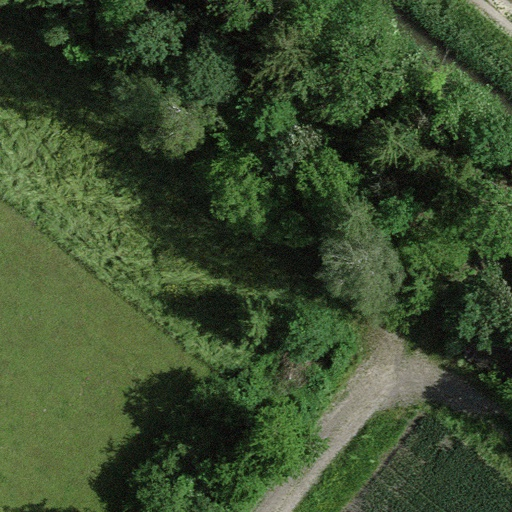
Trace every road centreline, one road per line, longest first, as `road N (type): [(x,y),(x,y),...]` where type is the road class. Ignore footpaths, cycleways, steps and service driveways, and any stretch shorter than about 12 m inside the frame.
road 1 (track): [(256,511),(368,366)]
road 2 (track): [(511,480),(368,366)]
